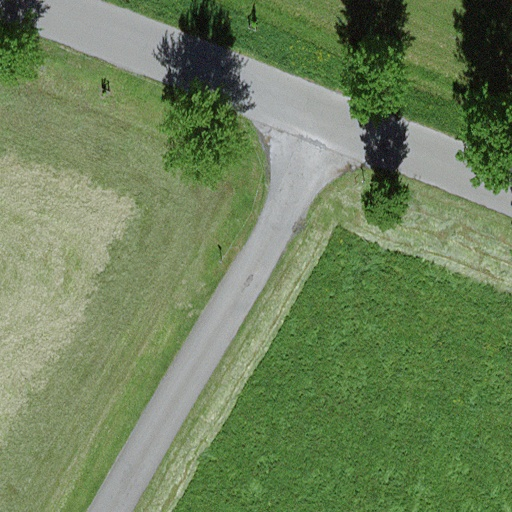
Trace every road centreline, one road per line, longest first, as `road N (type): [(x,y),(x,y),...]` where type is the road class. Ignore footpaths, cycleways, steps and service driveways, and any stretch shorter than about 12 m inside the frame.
road 1 (unclassified): [(115,511),(344,121)]
road 2 (unclassified): [(344,121),(46,0)]
road 3 (unclassified): [(511,186),(344,121)]
